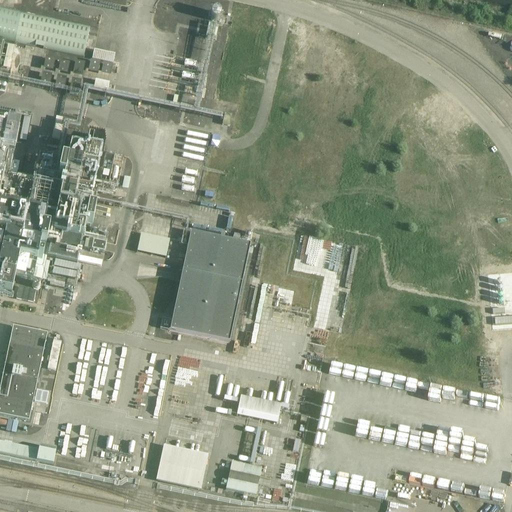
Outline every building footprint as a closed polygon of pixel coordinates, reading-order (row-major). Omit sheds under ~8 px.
[(87,26),(0,8),(0,38),(81,55),(87,26)] [(211,15),(211,16),(210,17),(210,18),(210,19),(211,20),(211,21),(212,21),(212,22),(213,22),(214,23),(215,23),(216,23),(217,23),(218,22),(219,21),(219,20),(220,20),(220,19),(220,18),(220,17),(220,16),(219,15),(219,14),(218,14),(217,13),(216,13),(215,13),(214,13),(213,13),(212,14),(211,15)] [(115,55),(94,51),(92,60),(113,64),(115,55)] [(51,59),(41,57),(40,63),(49,65),(51,59)] [(56,59),(55,66),(63,67),(64,61),(56,59)] [(100,64),(90,61),(88,72),(98,74),(100,64)] [(103,64),(101,75),(110,77),(112,66),(103,64)] [(39,75),(37,81),(45,83),(47,76),(39,75)] [(53,77),(51,84),(59,86),(61,79),(53,77)] [(109,84),(95,81),(93,90),(107,93),(109,84)] [(74,84),(66,83),(65,89),(73,91),(74,84)] [(224,115),(222,126),(229,127),(232,116),(224,115)] [(56,118),(51,139),(59,140),(64,120),(56,118)] [(0,259),(5,234),(0,230),(0,181),(1,177),(3,178),(7,160),(3,159),(3,157),(13,158),(19,128),(6,126),(6,129),(0,127),(0,259)] [(52,234),(47,259),(77,265),(85,226),(92,227),(95,211),(88,210),(100,153),(86,150),(85,152),(70,149),(67,162),(61,161),(58,177),(64,178),(63,183),(61,183),(59,192),(61,192),(52,234)] [(0,230),(5,234),(0,259),(0,291),(11,294),(15,277),(33,280),(37,262),(42,263),(43,257),(38,256),(40,244),(46,245),(49,230),(43,229),(57,160),(38,157),(34,178),(17,175),(16,180),(3,178),(1,177),(0,181),(0,230)] [(127,196),(129,185),(123,184),(120,195),(127,196)] [(197,215),(195,227),(207,229),(209,217),(197,215)] [(229,344),(229,341),(249,245),(189,233),(172,316),(169,331),(229,344)] [(169,241),(141,235),(137,253),(166,259),(169,241)] [(106,244),(93,241),(91,250),(104,253),(106,244)] [(25,291),(15,289),(14,295),(24,297),(25,291)] [(12,327),(0,385),(0,414),(27,420),(45,333),(12,327)] [(48,373),(44,395),(50,396),(55,375),(48,373)] [(236,417),(277,425),(281,406),(240,398),(236,417)] [(268,437),(265,452),(272,453),(275,438),(268,437)] [(0,454),(53,466),(56,450),(39,447),(38,451),(0,442),(0,454)] [(163,447),(156,482),(200,492),(208,456),(163,447)] [(226,491),(255,497),(261,469),(231,463),(226,491)]
